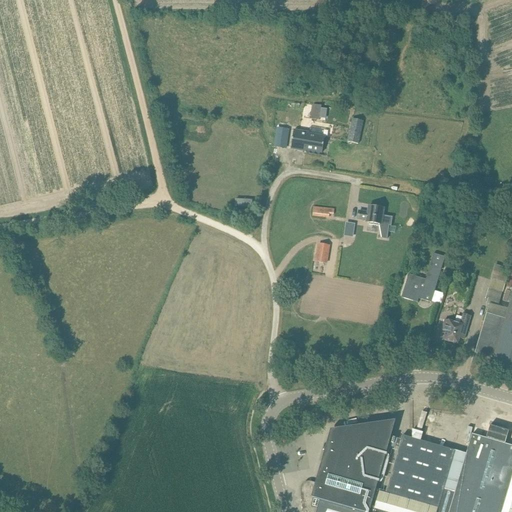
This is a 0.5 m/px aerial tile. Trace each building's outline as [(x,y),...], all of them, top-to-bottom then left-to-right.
[(310,119),(320,120),(322,105),(312,104),(310,119)] [(364,121),(353,118),(348,142),(358,144),(364,121)] [(288,140),(290,130),(277,128),(276,138),(288,140)] [(309,132),(294,130),(293,139),(291,149),(306,152),(306,150),(322,153),(324,143),(325,136),(317,135),(317,131),(309,130),(309,132)] [(381,226),(384,209),(369,206),(368,213),(359,211),(358,219),(366,221),(366,224),(381,226)] [(334,209),(314,207),(313,216),(329,217),(329,215),(333,216),(334,209)] [(475,222),(472,232),(477,234),(480,223),(475,222)] [(330,246),(319,244),(316,261),(327,263),(330,246)] [(425,279),(408,275),(405,288),(402,298),(418,302),(419,297),(423,298),(422,300),(431,302),(434,293),(444,257),(434,254),(430,266),(425,279)] [(511,292),(507,309),(499,307),(488,304),(477,344),(474,353),(494,359),(493,363),(511,368),(511,292)] [(460,324),(445,320),(441,333),(445,334),(444,340),(458,344),(460,338),(464,340),(471,316),(463,314),(460,324)] [(390,511),(386,494),(380,491),(374,489),(378,473),(381,474),(396,420),(331,430),(316,483),(311,482),(308,482),(304,483),(302,486),(301,489),(302,503),(301,504),(302,504),(303,511),(302,511),(390,511)] [(467,454),(403,436),(386,494),(390,511),(509,511),(511,505),(511,446),(472,434),(467,454)]
